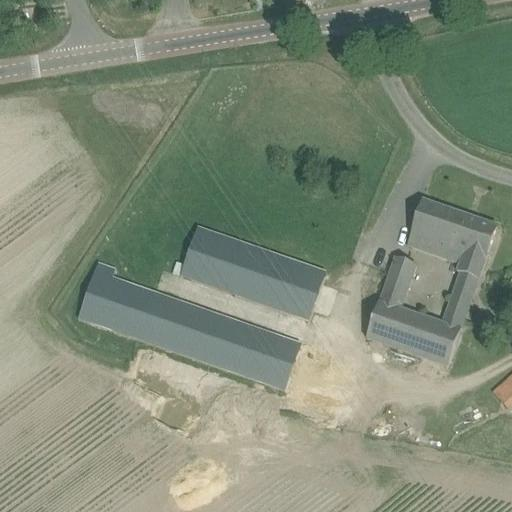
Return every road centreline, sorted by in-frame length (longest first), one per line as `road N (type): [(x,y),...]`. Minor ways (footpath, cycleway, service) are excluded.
road 1 (tertiary): [(99,54),(375,14)]
road 2 (unclassified): [(511,177),(471,166),(429,136),(397,96),(375,14)]
